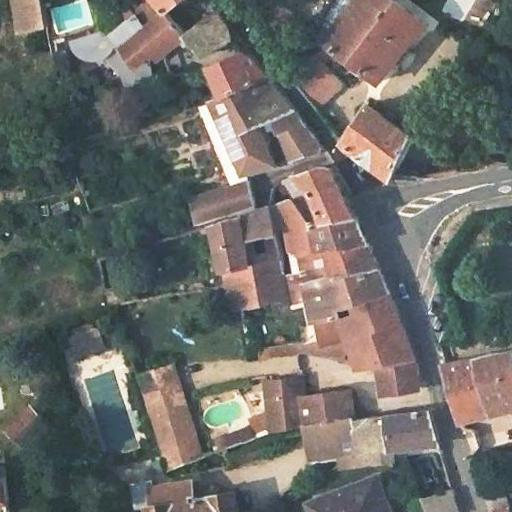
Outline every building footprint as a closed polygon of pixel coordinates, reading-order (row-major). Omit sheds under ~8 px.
[(16,0),(21,28),(47,24),(42,0),(16,0)] [(153,0),(163,12),(165,13),(181,0),(153,0)] [(327,42),(378,76),(423,20),(396,0),(329,0),(312,32),(327,42)] [(116,54),(128,70),(155,58),(163,52),(184,36),(199,55),(229,37),(224,22),(212,10),(182,34),(165,13),(163,12),(143,29),(134,19),(128,25),(132,30),(130,32),(119,27),(91,48),(94,51),(97,53),(101,55),(105,56),(109,56),(113,55),(116,54)] [(288,74),(305,96),(323,83),(311,68),(326,55),(320,48),(288,74)] [(247,171),(273,164),(250,113),(267,104),(291,160),(315,154),(318,151),(319,148),(319,145),(314,137),(308,130),(265,74),(251,57),(239,49),(226,58),(208,65),(222,94),(210,101),(194,105),(225,177),(247,171)] [(155,58),(128,70),(123,72),(126,83),(171,75),(163,52),(155,58)] [(343,145),(389,176),(412,131),(365,103),(338,139),(343,145)] [(380,266),(377,266),(371,252),(367,240),(360,228),(353,214),(346,198),(334,169),(332,166),(329,164),(324,164),(323,165),(297,172),(315,193),(324,218),(317,219),(296,194),(267,202),(254,207),(213,219),(228,284),(234,309),(274,299),(290,301),(306,298),(313,322),(314,323),(318,339),(306,340),(248,348),(250,356),(321,348),(319,344),(353,335),(356,365),(372,363),(372,366),(383,364),(385,393),(409,389),(409,384),(416,383),(413,363),(409,349),(387,292),(384,281),(380,266)] [(248,180),(247,171),(225,177),(228,186),(248,180)] [(228,186),(189,198),(195,219),(253,202),(248,180),(228,186)] [(303,326),(306,340),(318,339),(314,323),(303,326)] [(83,325),(69,329),(71,335),(85,330),(83,325)] [(71,335),(66,337),(72,353),(100,343),(94,327),(85,330),(71,335)] [(444,363),(440,364),(458,421),(511,407),(511,360),(509,348),(444,363)] [(134,374),(167,468),(204,455),(172,360),(134,374)] [(324,511),(411,511),(409,492),(404,493),(402,484),(395,485),(391,446),(437,442),(433,429),(425,409),(354,417),(349,387),(344,387),(305,394),(301,368),(265,373),(269,411),(253,418),(259,435),(275,429),(306,425),(311,457),(358,449),(359,457),(337,462),(341,485),(320,488),(324,511)] [(7,430),(23,446),(46,422),(30,407),(7,430)] [(253,425),(217,437),(221,449),(257,437),(253,425)] [(511,445),(500,448),(504,465),(511,462),(511,445)] [(0,511),(6,511),(8,511),(8,510),(7,500),(10,500),(6,466),(0,466),(0,511)] [(146,511),(238,511),(233,489),(188,497),(186,490),(178,490),(177,480),(150,486),(148,478),(127,482),(132,509),(146,506),(146,511)] [(422,511),(457,511),(451,489),(418,496),(422,511)]
